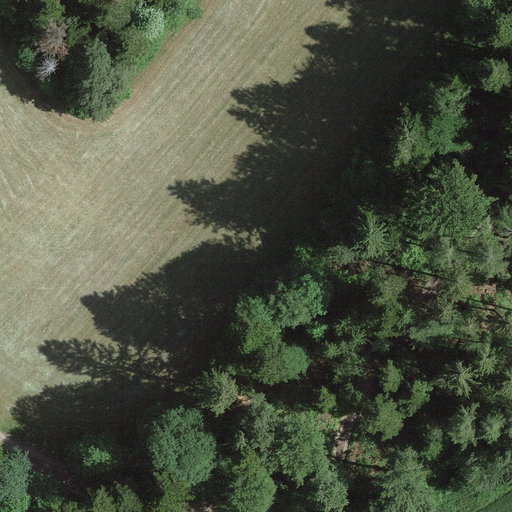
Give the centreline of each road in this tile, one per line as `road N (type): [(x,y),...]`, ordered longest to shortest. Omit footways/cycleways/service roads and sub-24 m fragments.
road 1 (track): [(322,511),(365,380),(511,199)]
road 2 (track): [(198,511),(0,442)]
